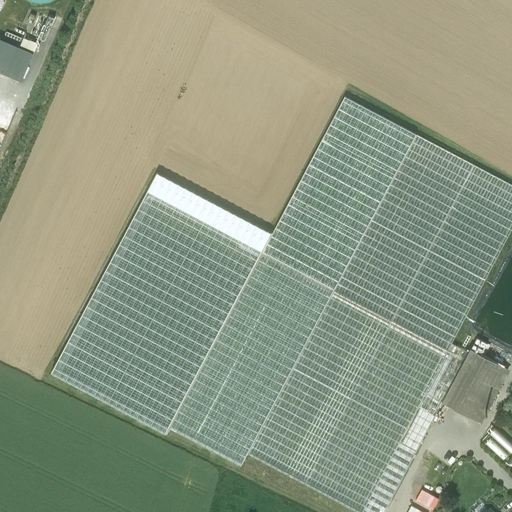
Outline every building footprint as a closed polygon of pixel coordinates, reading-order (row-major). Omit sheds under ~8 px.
[(19,0),(21,2),(30,8),(40,11),(48,11),(58,7),(65,2),(65,0),(19,0)] [(0,74),(24,85),(37,55),(0,39),(0,74)] [(334,289),(416,134),(344,96),(272,233),(263,251),(334,289)] [(0,147),(14,106),(0,101),(0,147)] [(511,184),(416,134),(334,289),(248,453),(360,511),(383,511),(442,401),(468,352),(452,343),(511,228),(511,184)] [(166,433),(170,427),(263,251),(272,233),(157,173),(51,372),(166,433)] [(334,289),(263,251),(170,427),(241,465),(248,453),(334,289)] [(511,256),(476,325),(477,329),(511,348),(511,346),(511,256)] [(481,422),(509,369),(470,348),(468,352),(442,401),(481,422)] [(511,441),(494,426),(482,439),(506,460),(511,453),(511,441)]
